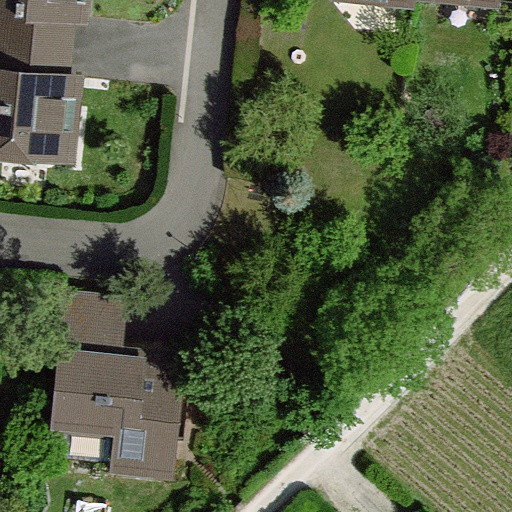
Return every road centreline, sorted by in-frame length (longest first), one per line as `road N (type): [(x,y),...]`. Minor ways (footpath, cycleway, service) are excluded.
road 1 (residential): [(0,236),(119,248),(180,222),(196,198),(203,163),(222,0)]
road 2 (track): [(511,259),(261,511)]
